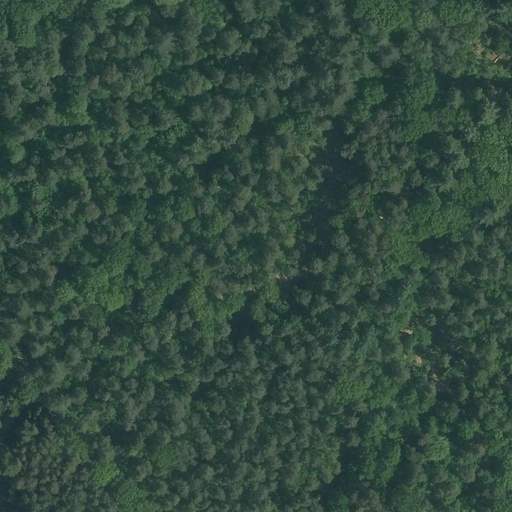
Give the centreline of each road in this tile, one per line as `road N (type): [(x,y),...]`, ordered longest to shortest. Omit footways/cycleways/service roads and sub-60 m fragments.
road 1 (track): [(0,145),(32,146),(118,196),(232,304),(367,391),(426,261)]
road 2 (unclassified): [(154,511),(85,451),(0,330)]
road 3 (track): [(511,115),(434,65),(394,0)]
road 4 (track): [(313,511),(367,391)]
